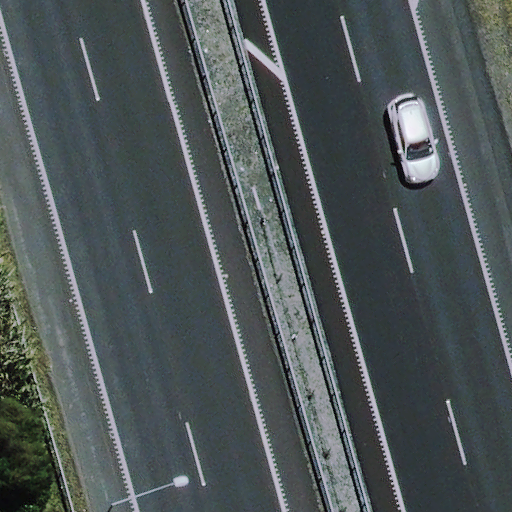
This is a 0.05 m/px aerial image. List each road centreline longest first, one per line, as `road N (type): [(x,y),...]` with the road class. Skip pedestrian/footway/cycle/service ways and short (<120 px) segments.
road 1 (motorway): [(368,0),(506,511)]
road 2 (motorway): [(261,511),(125,0)]
